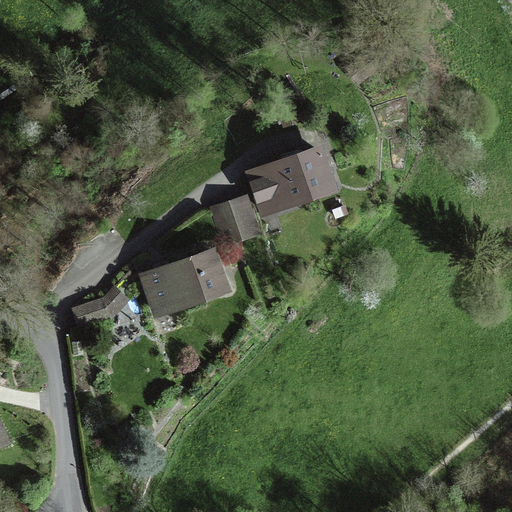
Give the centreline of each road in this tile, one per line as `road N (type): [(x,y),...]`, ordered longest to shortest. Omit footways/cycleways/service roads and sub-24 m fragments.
road 1 (residential): [(44,315),(234,169),(295,136)]
road 2 (residential): [(44,315),(69,459),(56,511)]
